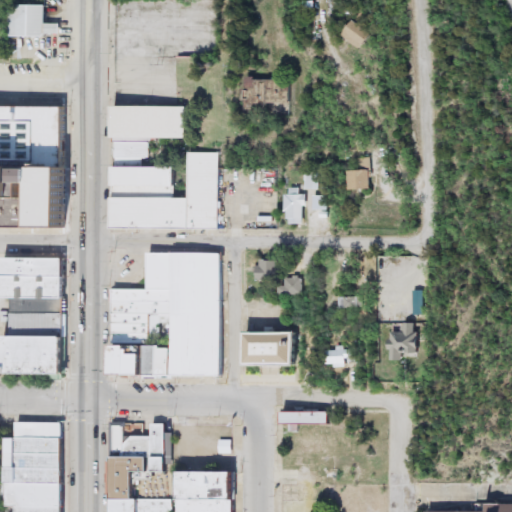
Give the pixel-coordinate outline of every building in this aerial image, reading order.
[(12,36),(13,7),(48,7),(48,37),(12,36)] [(343,34),(355,22),(370,37),(358,49),(343,34)] [(0,106),(69,107),(69,166),(59,166),(59,228),(0,227),(0,106)] [(116,231),(114,106),(189,106),(189,138),(148,139),(148,159),(141,159),(141,167),(176,167),(177,198),(192,198),(191,153),(221,153),(222,230),(116,231)] [(354,171),(363,171),(363,158),(374,158),(374,190),(354,190),(354,171)] [(305,188),(305,224),(289,224),(289,188),(305,188)] [(313,209),(314,197),(323,197),(322,209),(313,209)] [(224,254),(225,377),(122,377),(122,346),(114,346),(114,290),(151,289),(151,254),(224,254)] [(72,376),(0,375),(0,337),(15,337),(15,300),(11,300),(11,258),(70,259),(69,337),(72,337),(72,376)] [(261,280),(261,261),(277,261),(277,280),(261,280)] [(302,295),(285,295),(285,279),(302,279),(302,295)] [(363,308),(343,308),(343,299),(363,298),(363,308)] [(396,332),(404,332),(404,324),(418,324),(418,361),(396,361),(396,332)] [(255,367),(255,332),(299,332),(299,367),(255,367)] [(326,348),(347,348),(347,367),(326,367),(326,348)] [(289,426),(289,413),(332,413),(332,426),(289,426)] [(66,423),(66,511),(12,511),(12,423),(66,423)] [(117,511),(118,457),(126,457),(126,437),(155,437),(155,424),(170,424),(170,477),(164,477),(164,489),(146,489),(146,483),(139,483),(139,498),(173,498),(173,511),(117,511)] [(240,511),(185,511),(186,473),(240,473),(240,511)]
